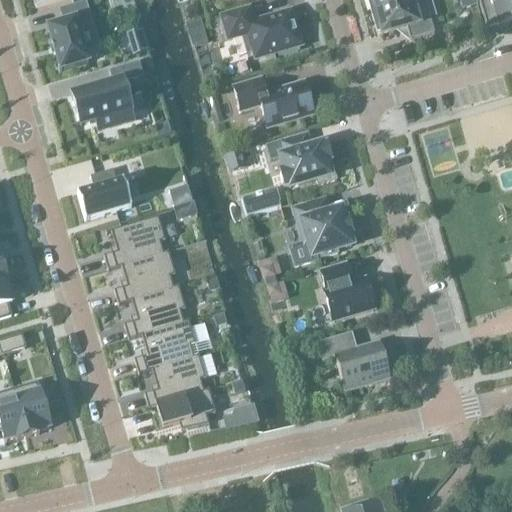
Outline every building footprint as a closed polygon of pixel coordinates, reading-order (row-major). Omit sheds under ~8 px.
[(33,0),(36,9),(68,0),(33,0)] [(367,0),(372,15),(421,0),(367,0)] [(423,0),(421,0),(372,15),(377,32),(380,32),(381,37),(406,29),(410,41),(434,34),(423,0)] [(511,22),(511,20),(506,0),(477,0),(486,30),(511,22)] [(79,32),(92,28),(85,4),(60,12),(64,24),(47,29),(59,73),(88,65),(79,32)] [(221,19),(228,42),(242,38),(247,55),(253,53),(255,61),(278,54),(279,58),(298,53),(297,49),(301,47),(291,13),(253,24),(249,11),(221,19)] [(482,30),(479,18),(467,21),(470,33),(482,30)] [(113,85),(71,97),(80,128),(95,123),(98,133),(115,128),(133,122),(130,113),(131,113),(123,84),(142,78),(138,65),(110,73),(113,85)] [(233,90),(240,114),(260,108),(267,130),(313,117),(304,85),(265,96),(261,82),(233,90)] [(284,174),(280,175),(284,189),(288,188),(289,190),(316,182),(317,188),(336,182),(332,169),(328,170),(321,147),(309,151),(306,138),(281,145),(284,158),(280,159),(284,174)] [(226,157),(230,174),(245,170),(241,153),(226,157)] [(93,191),(77,196),(85,223),(131,209),(123,183),(116,185),(112,172),(89,179),(93,191)] [(187,188),(169,194),(173,209),(192,204),(187,188)] [(280,209),(275,192),(241,202),(246,219),(280,209)] [(302,244),(288,249),(294,268),(320,260),(338,255),(337,252),(351,248),(341,212),(329,215),(325,201),(292,211),(302,244)] [(111,256),(103,258),(108,273),(109,273),(108,273),(121,269),(121,268),(163,256),(163,255),(160,244),(164,243),(165,243),(157,219),(105,234),(106,236),(111,235),(117,254),(111,256)] [(127,289),(113,293),(118,308),(119,308),(119,307),(131,304),(131,303),(173,290),(170,279),(174,277),(174,278),(175,278),(168,253),(167,253),(167,254),(163,255),(163,256),(121,268),(121,269),(127,289)] [(275,260),(260,263),(262,278),(278,275),(275,260)] [(373,312),(370,303),(373,302),(374,300),(372,291),(369,290),(367,291),(364,281),(350,286),(345,267),(320,274),(326,293),(323,294),(332,324),(373,312)] [(281,282),(265,286),(270,304),(286,300),(281,282)] [(6,284),(0,285),(0,321),(11,318),(7,307),(12,305),(6,284)] [(137,323),(123,327),(128,342),(129,342),(141,338),(141,337),(183,325),(183,324),(180,313),(184,312),(185,312),(178,288),(177,288),(173,290),(131,303),(131,304),(137,323)] [(147,358),(134,362),(138,377),(139,377),(139,376),(151,373),(151,372),(193,360),(193,359),(190,348),(194,347),(195,347),(188,322),(187,322),(187,323),(183,324),(183,325),(141,337),(141,338),(147,358)] [(333,359),(344,395),(390,381),(379,345),(355,351),(351,336),(317,346),(322,363),(333,359)] [(21,338),(0,343),(0,354),(1,357),(25,350),(21,338)] [(445,366),(460,360),(454,344),(439,350),(445,366)] [(157,392),(144,396),(148,412),(149,411),(156,409),(156,408),(203,394),(203,393),(200,382),(204,381),(205,381),(198,357),(197,357),(193,359),(193,360),(151,372),(151,373),(155,385),(157,392)] [(242,383),(231,386),(235,396),(245,393),(242,383)] [(36,385),(14,392),(28,439),(39,436),(38,433),(49,430),(39,394),(36,385)] [(203,394),(156,408),(156,409),(163,431),(179,426),(185,424),(187,431),(209,427),(206,418),(214,416),(215,416),(208,391),(207,391),(207,392),(203,393),(203,394)] [(14,392),(0,395),(0,433),(1,433),(4,443),(15,440),(16,443),(28,439),(14,392)] [(234,417),(222,420),(226,431),(258,424),(253,407),(233,413),(234,417)] [(376,502),(344,511),(381,511),(378,502),(376,502)]
